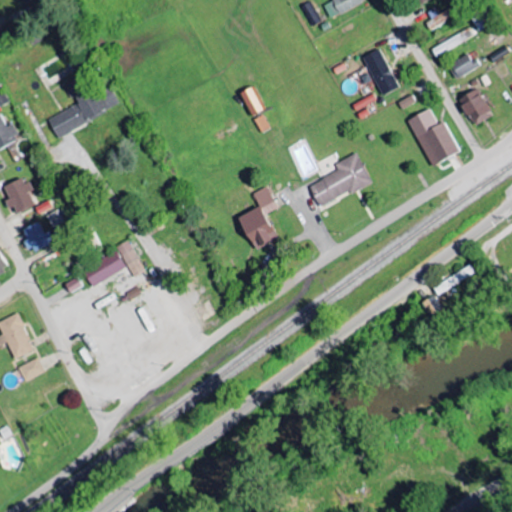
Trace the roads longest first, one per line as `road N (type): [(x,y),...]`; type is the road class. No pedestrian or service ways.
road 1 (residential): [(511,137),(255,309),(109,419),(93,407),(0,227)]
road 2 (tertiary): [(99,511),(511,206)]
road 3 (residential): [(383,0),(482,162)]
road 4 (residential): [(17,511),(97,455),(109,419)]
